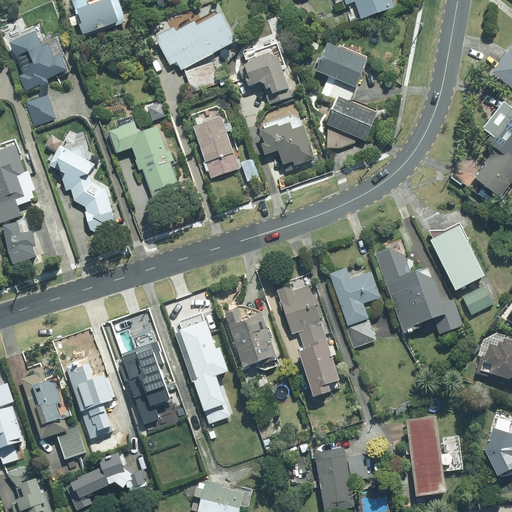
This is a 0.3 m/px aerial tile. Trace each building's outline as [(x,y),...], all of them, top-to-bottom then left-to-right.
[(112,0),(81,0),(74,2),(86,37),(128,23),(120,0),(119,0),(113,2),(112,0)] [(345,0),(348,6),(357,3),(363,20),(397,8),(393,0),(345,0)] [(220,83),(210,57),(238,42),(223,15),(199,28),(197,24),(178,34),(176,30),(158,40),(172,66),(178,63),(182,72),(186,70),(194,93),(220,83)] [(27,92),(37,88),(35,100),(27,103),(35,127),(58,119),(49,96),(51,84),(46,83),(70,73),(63,57),(56,60),(50,45),(45,47),(39,33),(10,46),(24,77),(21,78),(27,92)] [(268,102),(294,93),(289,78),(294,76),(282,42),(249,54),(237,69),(246,94),(263,88),(268,102)] [(341,50),(330,46),(318,73),(330,78),(323,95),(338,101),(328,126),(329,127),(328,149),(341,150),(367,142),(380,113),(353,102),(371,60),(341,48),(341,50)] [(511,48),(495,70),(511,84),(511,48)] [(490,138),(500,147),(477,176),(503,196),(511,184),(511,103),(508,100),(487,126),(495,132),(490,138)] [(163,104),(150,109),(154,122),(168,117),(163,104)] [(222,119),(195,129),(214,180),(241,170),(228,135),(235,133),(232,125),(226,127),(222,119)] [(136,125),(112,134),(119,155),(135,150),(139,161),(137,162),(141,172),(145,170),(157,205),(191,194),(187,183),(180,185),(172,163),(176,162),(173,153),(169,154),(160,129),(140,136),(136,125)] [(280,127),(262,133),(267,145),(264,146),(268,157),(281,152),(286,167),(296,163),(298,167),(317,160),(305,128),(295,132),(293,125),(281,129),(280,127)] [(0,221),(1,224),(23,217),(20,207),(37,201),(34,193),(38,192),(31,173),(28,174),(18,147),(1,154),(0,151),(0,221)] [(97,166),(87,161),(84,149),(72,153),(62,147),(51,167),(62,172),(67,191),(74,190),(78,204),(83,202),(91,230),(96,229),(96,232),(112,228),(112,230),(117,228),(107,191),(93,183),(91,176),(97,166)] [(254,160),(243,164),(250,182),(260,178),(254,160)] [(11,253),(16,267),(38,258),(35,249),(38,248),(35,233),(22,235),(20,224),(5,227),(10,254),(11,253)] [(488,274),(462,224),(434,239),(459,288),(488,274)] [(378,254),(407,332),(423,327),(425,332),(440,326),(442,332),(465,324),(456,299),(447,303),(437,277),(420,268),(413,271),(407,254),(393,248),(378,254)] [(349,267),(332,273),(348,320),(346,320),(355,346),(378,338),(365,303),(383,297),(374,271),(353,278),(349,267)] [(307,349),(303,350),(319,395),(334,390),(332,382),(344,378),(311,285),(296,290),(294,285),(281,289),(296,333),(301,331),(307,349)] [(486,286),(465,297),(474,314),(495,303),(486,286)] [(244,308),(228,314),(245,366),(279,354),(264,310),(247,316),(244,308)] [(180,331),(212,422),(233,415),(220,375),(233,370),(225,346),(221,348),(210,316),(183,326),(184,330),(180,331)] [(178,397),(156,329),(135,336),(138,348),(120,354),(150,442),(168,436),(158,404),(178,397)] [(511,338),(506,337),(505,341),(503,340),(501,345),(493,343),(488,361),(496,363),(494,373),(511,377),(511,338)] [(91,358),(69,366),(94,438),(117,430),(106,400),(118,396),(110,372),(97,376),(91,358)] [(49,369),(24,378),(45,437),(59,432),(68,457),(87,451),(78,425),(70,428),(66,417),(74,415),(60,374),(52,377),(49,369)] [(10,382),(0,385),(0,406),(16,401),(10,382)] [(14,405),(0,409),(0,452),(4,465),(21,459),(16,444),(26,440),(14,405)] [(439,414),(409,418),(420,495),(450,491),(439,414)] [(511,469),(511,430),(497,426),(491,443),(499,446),(490,450),(502,474),(511,469)] [(103,464),(64,482),(77,511),(79,511),(98,504),(94,494),(118,483),(135,496),(158,487),(149,464),(139,467),(131,461),(124,446),(99,457),(103,464)] [(319,451),(329,510),(357,505),(347,447),(319,451)] [(23,499),(14,502),(17,511),(54,511),(42,476),(35,479),(30,466),(9,473),(11,479),(15,478),(23,499)] [(241,511),(247,491),(208,482),(201,511),(241,511)] [(394,511),(390,491),(361,497),(364,511),(394,511)]
